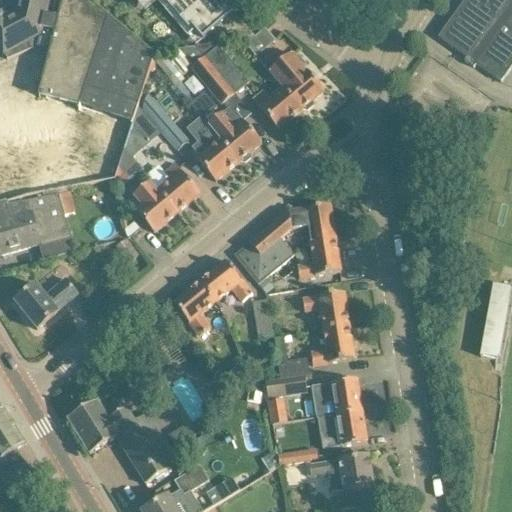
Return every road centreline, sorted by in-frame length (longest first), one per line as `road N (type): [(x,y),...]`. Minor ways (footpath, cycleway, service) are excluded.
road 1 (residential): [(27,397),(310,163),(338,149),(369,149)]
road 2 (residential): [(431,511),(369,149)]
road 3 (secondary): [(95,511),(27,397)]
road 4 (residential): [(384,74),(327,38),(289,0)]
